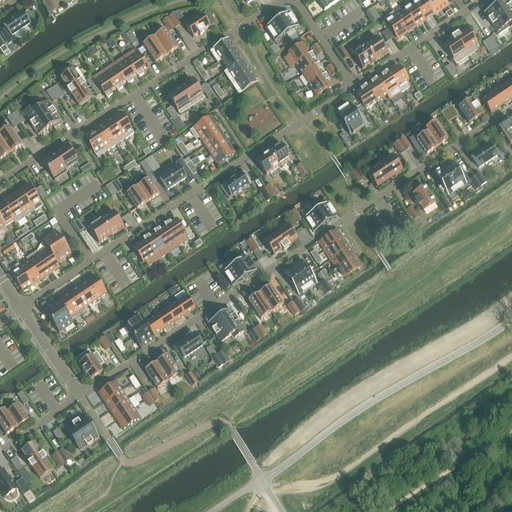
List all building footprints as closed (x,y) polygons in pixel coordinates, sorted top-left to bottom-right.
[(57,9),(51,0),(48,0),(45,2),(52,12),(57,9)] [(324,12),(341,0),(321,0),(327,9),(324,11),(324,12)] [(434,16),(427,5),(423,0),(419,0),(413,4),(425,22),(434,16)] [(449,7),(444,0),(433,0),(427,5),(434,16),(449,7)] [(506,0),(503,0),(495,6),(510,28),(511,26),(511,7),(510,5),(506,0)] [(371,6),(368,1),(362,5),(366,9),(371,6)] [(425,22),(413,4),(404,10),(416,28),(425,22)] [(495,6),(483,14),(488,20),(487,20),(493,28),(498,36),(509,29),(510,28),(495,6)] [(380,18),(373,8),(368,12),(375,22),(380,18)] [(416,28),(404,10),(395,16),(407,34),(416,28)] [(454,15),(451,10),(445,14),(448,19),(454,15)] [(207,12),(185,26),(193,39),(198,35),(199,37),(205,33),(204,31),(215,24),(207,12)] [(299,27),(289,12),(277,20),(289,38),(295,34),(293,30),(299,27)] [(7,30),(1,34),(8,45),(15,41),(12,37),(30,25),(22,13),(4,25),(7,30)] [(407,34),(395,16),(393,13),(383,19),(398,41),(407,34)] [(173,15),(168,18),(175,29),(180,25),(173,15)] [(175,29),(168,18),(163,22),(169,32),(175,29)] [(289,38),(277,20),(265,28),(275,43),(286,35),(289,38)] [(178,49),(165,30),(154,38),(167,57),(178,49)] [(480,50),(467,30),(458,36),(458,35),(454,37),(468,58),(480,50)] [(138,42),(131,32),(125,35),(132,46),(138,42)] [(468,58),(454,37),(451,39),(452,41),(443,46),(456,66),(468,58)] [(493,37),(487,40),(494,51),(499,47),(493,37)] [(167,57),(154,38),(143,45),(155,64),(167,57)] [(387,54),(377,38),(364,46),(375,62),(387,54)] [(112,39),(107,43),(111,50),(117,46),(112,39)] [(217,63),(236,51),(228,40),(210,53),(217,63)] [(489,54),(494,51),(487,40),(482,44),(489,54)] [(284,60),(290,68),(310,55),(303,44),(288,54),(289,56),(284,60)] [(375,62),(364,46),(352,55),(353,55),(362,69),(362,70),(375,62)] [(348,57),(342,47),(336,51),(343,61),(348,57)] [(319,48),(314,52),(317,57),(323,53),(319,48)] [(148,70),(138,55),(136,56),(133,51),(124,57),(139,79),(144,75),(143,74),(148,70)] [(224,74),(243,62),(236,51),(217,63),(218,64),(221,62),(227,72),(224,74)] [(317,65),(314,61),(315,60),(311,54),(310,55),(290,68),(290,69),(295,66),(302,76),(317,65)] [(139,79),(124,57),(113,64),(128,86),(134,82),(133,81),(137,78),(138,79),(139,79)] [(231,85),(250,72),(243,62),(224,74),(231,85)] [(128,86),(113,64),(103,71),(118,93),(123,89),(122,88),(127,85),(128,86)] [(324,76),(321,71),(322,70),(318,64),(317,65),(302,76),(309,86),(324,76)] [(457,75),(450,65),(445,69),(452,79),(457,75)] [(408,82),(398,66),(387,73),(401,94),(410,88),(406,83),(408,82)] [(204,72),(201,67),(196,70),(200,75),(204,72)] [(80,81),(79,80),(83,77),(77,68),(74,71),(73,70),(60,79),(68,90),(74,86),(78,91),(84,87),(85,87),(82,81),(80,81)] [(333,69),(328,73),(331,78),(337,74),(333,69)] [(118,93),(103,71),(92,78),(95,83),(102,94),(106,99),(107,100),(113,96),(112,95),(116,92),(117,93),(118,93)] [(208,78),(204,72),(200,75),(203,81),(208,78)] [(239,95),(257,83),(250,72),(231,85),(239,95)] [(401,94),(387,73),(386,72),(381,76),(382,77),(377,80),(390,101),(401,94)] [(331,87),(328,82),(329,81),(325,75),(324,76),(309,86),(316,97),(331,87)] [(390,101),(377,80),(376,79),(370,83),(371,84),(366,87),(377,103),(386,96),(390,101)] [(511,99),(511,80),(503,86),(511,100),(511,99)] [(205,99),(192,81),(180,89),(192,107),(205,99)] [(102,94),(95,83),(90,87),(97,97),(102,94)] [(213,95),(207,86),(206,84),(200,88),(207,98),(213,95)] [(57,86),(52,89),(59,99),(64,96),(57,86)] [(92,98),(84,87),(78,91),(74,86),(68,90),(67,91),(71,96),(72,96),(79,107),(92,98)] [(221,91),(217,86),(213,89),(216,94),(221,91)] [(377,103),(366,87),(365,86),(360,90),(361,91),(355,95),(365,110),(377,103)] [(511,100),(503,86),(492,93),(501,107),(511,100)] [(59,99),(52,89),(46,93),(53,103),(59,99)] [(192,107),(180,89),(168,97),(180,116),(192,107)] [(224,97),(221,91),(216,94),(220,100),(224,97)] [(422,99),(419,93),(414,96),(418,102),(422,99)] [(501,107),(492,93),(481,100),(491,114),(501,107)] [(468,97),(456,105),(469,125),(481,117),(478,111),(479,110),(475,104),(474,105),(468,97)] [(62,124),(56,115),(57,115),(52,109),(48,102),(37,109),(50,129),(53,127),(54,129),(62,124)] [(357,115),(349,104),(335,113),(343,125),(357,115)] [(50,129),(37,109),(35,106),(23,114),(30,124),(29,124),(34,130),(38,136),(50,129)] [(459,117),(452,106),(441,113),(448,124),(459,117)] [(178,118),(171,108),(166,111),(173,121),(178,118)] [(18,112),(12,115),(19,126),(25,122),(18,112)] [(134,134),(120,113),(111,119),(125,141),(134,134)] [(365,128),(361,122),(365,120),(360,113),(357,115),(343,125),(351,137),(365,128)] [(19,126),(12,115),(7,119),(14,129),(19,126)] [(196,141),(199,139),(218,127),(211,117),(190,131),(196,141)] [(125,141),(111,119),(102,125),(116,147),(125,141)] [(511,145),(511,124),(510,121),(497,129),(509,147),(511,145)] [(182,122),(176,126),(180,133),(186,129),(182,122)] [(436,122),(425,129),(427,132),(438,148),(449,141),(436,122)] [(116,147),(102,125),(93,131),(107,153),(116,147)] [(22,146),(9,127),(0,133),(0,137),(11,154),(22,146)] [(205,148),(223,136),(218,127),(199,139),(205,148)] [(107,153),(93,131),(83,137),(98,159),(107,153)] [(427,132),(411,143),(421,159),(438,148),(427,132)] [(343,134),(339,136),(345,145),(349,142),(343,134)] [(211,157),(229,145),(223,136),(205,148),(211,157)] [(0,160),(11,154),(0,137),(0,160)] [(404,138),(398,142),(406,152),(411,148),(404,138)] [(400,155),(406,152),(398,142),(393,145),(400,155)] [(185,148),(181,143),(177,146),(180,151),(185,148)] [(290,160),(280,145),(281,145),(280,144),(268,153),(278,169),(291,160),(290,160)] [(217,166),(236,154),(229,145),(211,157),(217,166)] [(497,157),(489,145),(471,157),(479,169),(497,157)] [(78,162),(67,147),(55,155),(65,170),(78,162)] [(189,153),(185,148),(180,151),(184,156),(189,153)] [(151,153),(148,149),(143,152),(146,157),(151,153)] [(278,169),(268,153),(256,161),(266,177),(278,169)] [(68,173),(65,170),(55,155),(43,163),(55,182),(68,173)] [(402,172),(392,157),(380,165),(390,180),(402,172)] [(151,160),(146,163),(149,167),(152,171),(156,168),(151,160)] [(194,181),(181,160),(176,164),(179,167),(178,168),(160,179),(168,192),(186,180),(186,179),(189,184),(194,181)] [(152,171),(149,167),(146,163),(145,161),(140,165),(147,175),(152,171)] [(451,161),(442,167),(458,191),(467,185),(467,186),(471,184),(469,180),(464,172),(460,175),(451,161)] [(137,167),(134,162),(129,166),(132,170),(137,167)] [(194,168),(191,162),(186,165),(190,171),(194,168)] [(308,174),(301,164),(296,168),(303,178),(308,174)] [(390,180),(380,165),(367,173),(377,189),(390,180)] [(132,170),(129,166),(123,169),(126,174),(128,173),(132,170)] [(442,167),(432,173),(441,186),(438,189),(443,196),(446,194),(449,197),(458,191),(442,167)] [(198,173),(194,168),(190,171),(193,176),(198,173)] [(121,173),(118,169),(112,172),(115,177),(121,173)] [(364,180),(357,169),(352,173),(359,183),(364,180)] [(108,182),(102,171),(96,175),(103,185),(108,182)] [(228,200),(252,184),(244,172),(235,178),(234,178),(230,181),(230,182),(220,188),(228,200)] [(479,173),(474,177),(481,187),(486,183),(479,173)] [(159,195),(149,180),(148,180),(145,176),(135,183),(148,203),(159,195)] [(476,191),(481,187),(474,177),(469,180),(476,191)] [(123,191),(116,181),(111,184),(118,194),(123,191)] [(148,203),(135,183),(127,188),(130,192),(126,195),(137,210),(148,203)] [(43,206),(29,184),(19,191),(33,212),(43,206)] [(118,194),(111,184),(105,188),(112,197),(112,198),(118,194)] [(270,185),(265,189),(271,199),(277,195),(270,185)] [(48,197),(41,187),(36,190),(42,201),(48,197)] [(435,204),(424,187),(412,196),(416,201),(414,202),(418,208),(419,207),(423,212),(435,204)] [(265,189),(259,192),(266,202),(271,199),(265,189)] [(33,212),(19,191),(10,197),(24,218),(33,212)] [(24,218),(10,197),(1,203),(13,221),(16,224),(24,218)] [(451,208),(444,198),(438,202),(445,212),(451,208)] [(13,221),(1,203),(0,203),(0,220),(8,233),(4,227),(13,221)] [(337,217),(328,203),(316,211),(314,207),(314,208),(325,225),(337,217)] [(419,218),(412,207),(407,211),(414,221),(419,218)] [(325,225),(314,208),(307,212),(310,215),(304,219),(313,233),(325,225)] [(302,221),(295,211),(290,214),(296,224),(302,221)] [(124,228),(113,212),(101,220),(112,236),(124,228)] [(47,221),(44,216),(39,220),(42,224),(47,221)] [(58,224),(55,219),(49,223),(52,228),(58,224)] [(42,224),(39,220),(33,223),(36,228),(42,224)] [(85,230),(78,220),(73,223),(79,234),(85,230)] [(112,236),(101,220),(98,223),(96,221),(89,226),(90,228),(88,229),(89,229),(99,244),(99,245),(112,236)] [(186,235),(181,227),(176,220),(171,223),(170,222),(164,225),(179,247),(188,241),(184,236),(186,235)] [(179,247),(164,225),(164,226),(165,227),(160,230),(159,229),(154,232),(168,254),(179,247)] [(288,226),(276,234),(286,250),(290,248),(289,246),(297,241),(288,226)] [(29,233),(26,228),(21,232),(24,236),(29,233)] [(64,243),(56,231),(55,231),(56,231),(42,241),(41,240),(41,241),(47,250),(49,252),(64,243)] [(273,231),(262,238),(273,256),(282,251),(283,252),(286,250),(276,234),(273,231)] [(325,252),(343,240),(337,231),(319,243),(325,252)] [(24,236),(21,232),(15,235),(18,240),(24,236)] [(168,254),(154,232),(153,233),(154,234),(150,237),(149,236),(143,239),(158,261),(168,254)] [(35,239),(32,235),(26,238),(29,243),(35,239)] [(8,238),(6,245),(8,247),(12,244),(15,242),(10,236),(8,238)] [(29,243),(26,238),(21,242),(24,247),(29,243)] [(158,261),(143,239),(143,240),(144,241),(133,248),(143,263),(145,262),(149,267),(158,261)] [(258,250),(251,239),(246,243),(253,253),(258,250)] [(202,245),(199,240),(194,244),(197,249),(202,245)] [(331,261),(349,249),(343,240),(325,252),(331,261)] [(72,255),(64,243),(49,252),(57,265),(71,255),(72,255)] [(15,249),(12,244),(8,247),(7,248),(10,253),(15,249)] [(10,253),(7,248),(2,251),(1,252),(5,256),(10,253)] [(334,272),(355,258),(349,249),(331,261),(337,270),(333,272),(334,272)] [(60,268),(57,265),(49,252),(47,250),(38,256),(50,274),(60,268)] [(315,251),(310,254),(314,260),(319,257),(315,251)] [(50,274),(38,256),(36,252),(26,259),(29,262),(41,280),(50,274)] [(232,261),(228,255),(224,258),(228,264),(232,261)] [(256,271),(247,257),(235,265),(244,279),(256,271)] [(319,257),(314,260),(318,265),(322,262),(319,257)] [(340,282),(362,267),(355,258),(334,272),(340,282)] [(77,264),(73,259),(69,262),(72,267),(77,264)] [(244,279),(235,265),(233,261),(226,266),(229,269),(223,273),(232,287),(244,279)] [(317,285),(301,261),(292,267),(308,291),(317,285)] [(29,262),(20,268),(32,286),(41,280),(29,262)] [(32,286),(20,268),(18,265),(9,271),(23,292),(32,286)] [(308,291),(292,267),(283,273),(299,297),(308,291)] [(325,271),(320,274),(324,279),(328,276),(325,271)] [(151,279),(148,275),(143,278),(146,283),(151,279)] [(106,294),(94,276),(84,283),(96,301),(106,294)] [(328,276),(324,279),(325,281),(327,284),(332,281),(328,276)] [(325,281),(320,284),(327,295),(332,291),(327,284),(325,281)] [(96,301),(84,283),(75,289),(87,307),(96,301)] [(283,305),(270,286),(259,294),(272,313),(283,305)] [(174,287),(169,291),(172,296),(175,294),(177,292),(174,287)] [(87,307),(75,289),(66,295),(78,313),(87,307)] [(272,313),(259,294),(248,301),(260,320),(272,313)] [(78,313),(66,295),(58,300),(57,300),(57,301),(65,313),(73,324),(69,318),(78,313)] [(196,310),(186,296),(176,303),(185,317),(196,310)] [(298,299),(293,303),(300,313),(305,310),(298,299)] [(47,306),(44,301),(39,304),(43,309),(47,306)] [(65,313),(57,301),(43,310),(51,322),(65,313)] [(185,317),(176,303),(165,310),(174,324),(185,317)] [(293,303),(287,307),(294,317),(300,313),(293,303)] [(243,329),(238,322),(239,322),(234,315),(230,309),(218,317),(231,336),(233,339),(236,337),(245,331),(243,329)] [(174,324),(165,310),(155,317),(164,331),(174,324)] [(73,324),(65,313),(51,322),(59,334),(59,333),(73,324)] [(231,336),(218,317),(215,319),(214,316),(206,321),(207,324),(212,330),(211,330),(216,337),(220,343),(231,336)] [(148,329),(144,324),(140,317),(125,327),(133,338),(148,329)] [(164,331),(155,317),(144,324),(148,329),(153,338),(164,331)] [(260,326),(255,329),(262,340),(267,336),(260,326)] [(156,341),(153,338),(148,329),(133,338),(141,351),(156,341)] [(255,329),(250,333),(256,343),(262,340),(255,329)] [(61,339),(58,334),(53,338),(56,342),(61,339)] [(202,347),(194,335),(176,347),(184,359),(202,347)] [(111,348),(104,337),(99,341),(106,351),(111,348)] [(123,346),(119,340),(115,343),(118,349),(123,346)] [(126,351),(123,346),(118,349),(122,354),(126,351)] [(99,367),(104,364),(97,353),(92,356),(88,351),(76,359),(83,370),(82,370),(85,376),(87,375),(90,381),(103,373),(99,367)] [(222,352),(217,355),(224,366),(229,362),(222,352)] [(217,355),(211,359),(218,369),(224,366),(217,355)] [(180,375),(167,356),(156,363),(169,382),(180,375)] [(169,382),(156,363),(145,371),(157,390),(169,382)] [(197,370),(191,374),(195,379),(201,375),(197,370)] [(198,384),(191,373),(186,377),(192,387),(198,384)] [(137,382),(133,377),(129,380),(132,385),(137,382)] [(104,404),(123,392),(116,382),(98,394),(104,404)] [(140,387),(137,382),(132,385),(136,390),(140,387)] [(153,390),(148,393),(151,399),(154,404),(160,400),(153,390)] [(29,402),(22,392),(17,395),(24,406),(29,402)] [(110,413),(129,400),(123,392),(104,404),(110,413)] [(148,393),(142,397),(146,402),(151,399),(148,393)] [(151,399),(146,402),(149,407),(154,404),(151,399)] [(116,422),(135,409),(129,400),(110,413),(116,422)] [(29,421),(18,405),(7,413),(18,429),(29,421)] [(18,429),(7,413),(5,409),(0,412),(0,426),(6,436),(18,429)] [(122,431),(141,419),(135,409),(116,422),(122,431)] [(72,440),(92,428),(84,416),(78,420),(71,424),(72,425),(65,429),(72,440)] [(93,443),(99,439),(92,428),(72,440),(80,452),(87,447),(87,448),(93,443)] [(65,440),(58,430),(53,433),(60,444),(65,440)] [(42,455),(34,443),(21,452),(29,463),(35,459),(39,465),(45,460),(46,460),(43,454),(42,455)] [(63,449),(58,453),(64,463),(70,460),(63,449)] [(58,453),(52,457),(59,467),(64,463),(58,453)] [(23,468),(16,458),(10,462),(17,472),(21,469),(23,468)] [(53,472),(45,460),(39,465),(35,459),(29,463),(28,464),(31,470),(33,469),(40,480),(53,472)] [(21,469),(17,472),(22,479),(26,477),(21,469)] [(16,490),(12,484),(13,483),(9,477),(8,478),(4,472),(0,474),(0,492),(1,492),(5,498),(16,490)] [(30,492),(22,479),(16,484),(24,496),(30,492)]
